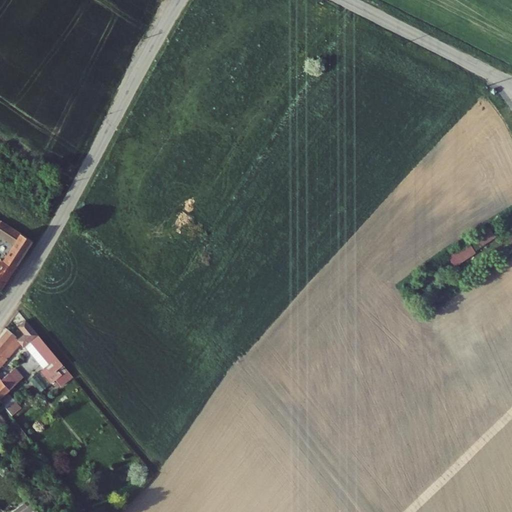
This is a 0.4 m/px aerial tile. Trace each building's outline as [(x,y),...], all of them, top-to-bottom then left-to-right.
[(117,38),(114,43),(126,51),(144,21),(125,10),(111,34),(117,38)] [(109,85),(123,59),(88,40),(79,58),(100,69),(95,78),(109,85)] [(467,122),(472,129),(476,126),(471,119),(467,122)] [(443,181),(461,164),(448,151),(430,168),(443,181)] [(504,215),(511,211),(511,195),(508,198),(511,206),(501,210),(504,215)] [(182,211),(171,227),(180,234),(191,217),(182,211)] [(507,235),(511,232),(511,224),(507,218),(499,223),(507,235)] [(0,271),(0,291),(3,295),(36,245),(5,224),(0,231),(0,237),(16,248),(0,271)] [(447,256),(454,267),(497,239),(490,228),(447,256)] [(75,379),(29,325),(22,331),(28,338),(20,345),(27,352),(29,351),(48,373),(47,374),(53,380),(62,372),(66,377),(60,383),(64,388),(75,379)] [(18,341),(11,334),(0,344),(0,400),(4,406),(6,409),(12,416),(21,409),(9,393),(28,378),(21,368),(1,384),(0,382),(0,370),(20,350),(14,345),(18,341)] [(6,409),(4,406),(0,408),(0,428),(6,436),(13,430),(0,413),(6,409)] [(0,461),(3,465),(12,458),(0,442),(0,461)]
